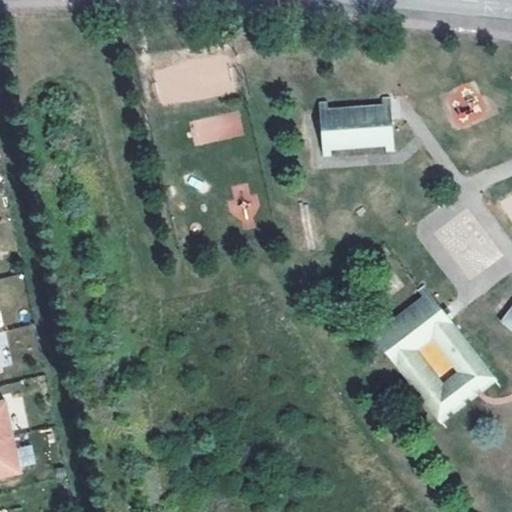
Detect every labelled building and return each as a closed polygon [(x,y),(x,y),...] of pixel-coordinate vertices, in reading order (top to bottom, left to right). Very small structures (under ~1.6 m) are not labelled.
[(329,105),(321,105),(326,157),(333,156),(332,150),(386,145),(387,152),(394,151),(390,100),(383,100),(384,106),(330,111),(329,105)] [(371,331),(401,372),(440,423),(495,381),(425,290),(419,294),(422,299),(380,331),(376,327),(371,331)] [(511,306),(500,321),(511,330),(511,306)] [(0,441),(16,439),(8,404),(0,405),(0,441)] [(16,439),(0,441),(0,477),(23,473),(16,439)]
